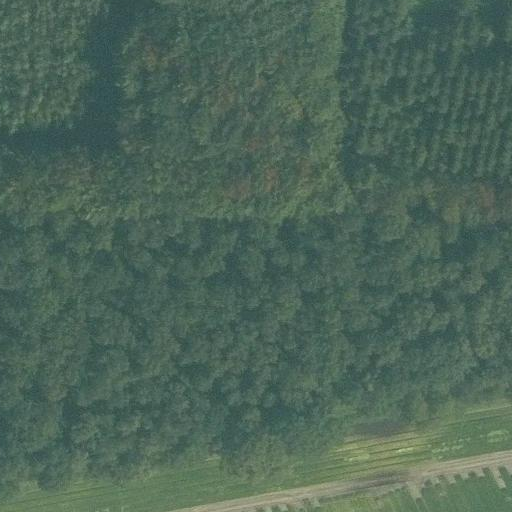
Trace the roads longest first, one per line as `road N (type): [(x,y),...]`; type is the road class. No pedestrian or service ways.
road 1 (track): [(511,381),(0,477)]
road 2 (track): [(321,165),(0,159)]
road 3 (track): [(511,190),(321,165)]
